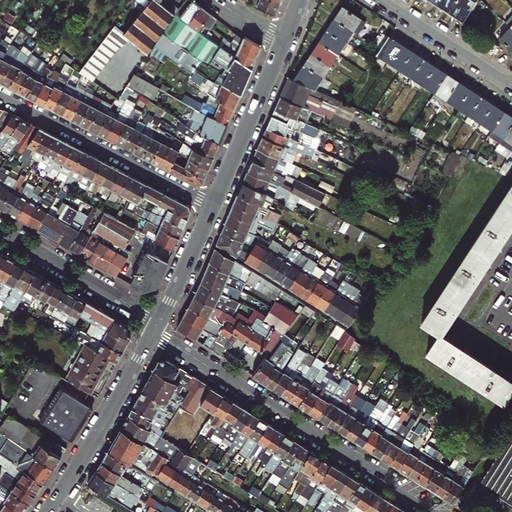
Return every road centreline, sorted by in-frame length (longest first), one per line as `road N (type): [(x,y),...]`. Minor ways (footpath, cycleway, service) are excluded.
road 1 (residential): [(153,331),(439,511)]
road 2 (residential): [(212,204),(0,94)]
road 3 (secondary): [(46,511),(153,331)]
road 4 (residential): [(0,229),(159,321)]
road 5 (secondary): [(212,204),(283,39)]
road 6 (residential): [(376,0),(511,89)]
road 7 (secondary): [(159,321),(212,204)]
